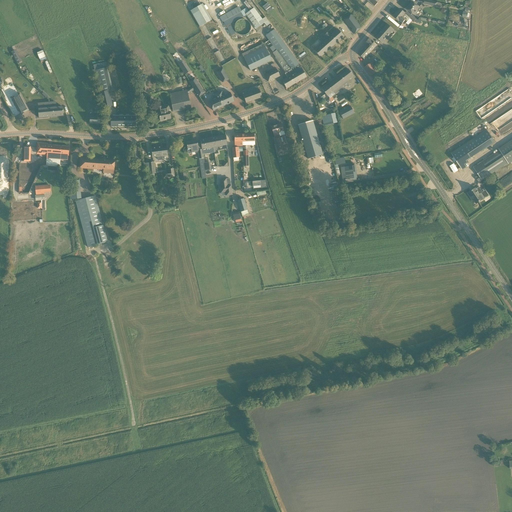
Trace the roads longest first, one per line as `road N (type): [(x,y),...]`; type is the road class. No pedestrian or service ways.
road 1 (unclassified): [(0,135),(149,136),(230,119),(288,97),(351,55)]
road 2 (secondary): [(511,297),(418,159)]
